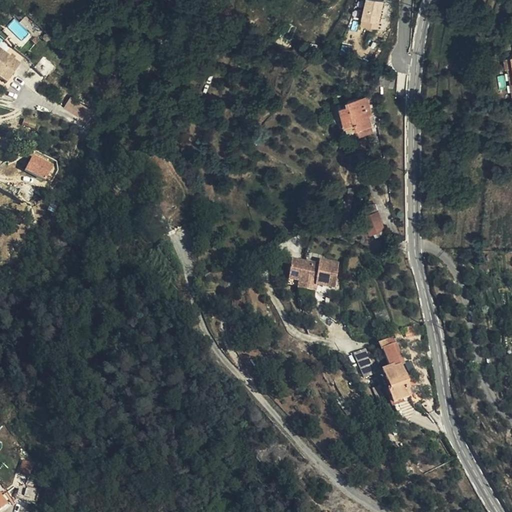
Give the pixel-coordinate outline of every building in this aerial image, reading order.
[(372,0),(365,0),(359,27),(377,31),(384,3),(372,0)] [(0,78),(6,83),(19,65),(0,51),(0,78)] [(34,65),(28,60),(24,64),(30,69),(34,65)] [(368,95),(352,99),(341,102),(348,130),(359,127),(361,134),(374,130),(369,113),(372,112),(368,95)] [(63,108),(86,122),(92,110),(70,97),(63,108)] [(33,153),(25,170),(47,180),(55,163),(33,153)] [(379,209),(376,202),(364,206),(366,213),(379,209)] [(379,209),(366,213),(372,231),(385,228),(379,209)] [(303,286),(302,293),(312,294),(313,287),(332,290),(335,266),(314,264),(314,266),(287,263),(284,283),(303,286)] [(295,292),(302,293),(303,286),(284,283),(284,289),(295,290),(295,292)] [(377,324),(387,320),(384,310),(374,314),(377,324)] [(412,328),(403,331),(404,336),(414,333),(412,328)] [(395,345),(392,339),(378,345),(380,351),(382,350),(395,345)] [(395,345),(382,350),(389,368),(382,372),(390,392),(387,393),(392,405),(409,398),(406,391),(404,386),(407,384),(399,367),(403,366),(395,345)] [(354,355),(364,378),(374,374),(364,351),(354,355)] [(413,407),(419,405),(413,388),(409,389),(406,391),(409,398),(413,407)] [(18,474),(21,475),(29,477),(32,464),(22,461),(18,474)] [(15,497),(35,504),(39,489),(33,488),(34,481),(29,480),(27,486),(19,483),(18,489),(15,497)]
